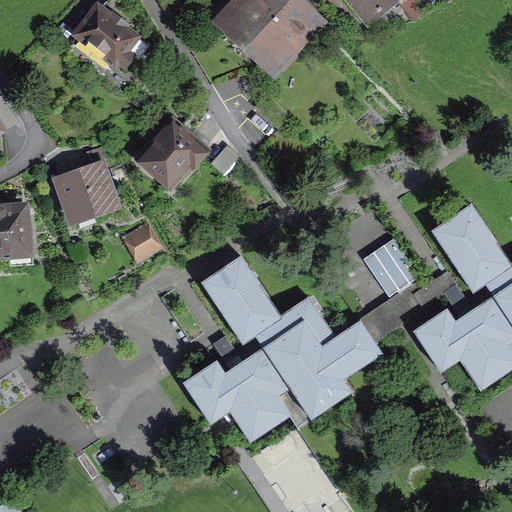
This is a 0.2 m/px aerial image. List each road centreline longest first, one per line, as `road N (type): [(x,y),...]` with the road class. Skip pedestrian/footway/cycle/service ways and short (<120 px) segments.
road 1 (residential): [(280,204),(149,0)]
road 2 (residential): [(0,77),(44,143),(0,175)]
